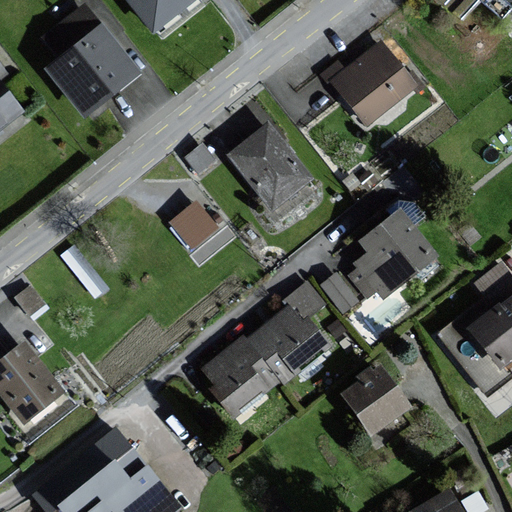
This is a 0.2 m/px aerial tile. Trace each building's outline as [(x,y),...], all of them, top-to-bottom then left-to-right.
[(136,0),(157,25),(189,0),(136,0)] [(511,0),(489,0),(504,13),(511,3),(511,0)] [(89,112),(140,70),(87,6),(50,36),(67,57),(53,68),(89,112)] [(416,84),(383,43),(335,81),(368,122),(416,84)] [(0,128),(23,111),(0,81),(0,74),(5,70),(0,64),(0,128)] [(312,178),(271,125),(234,153),(274,207),(312,178)] [(214,159),(203,145),(189,157),(200,171),(214,159)] [(217,226),(199,202),(174,221),(192,245),(217,226)] [(384,293),(437,254),(405,211),(366,240),(374,251),(359,263),(363,268),(354,275),(369,294),(379,287),(384,293)] [(108,288),(76,246),(64,254),(96,296),(108,288)] [(343,309),(361,295),(338,265),(320,279),(343,309)] [(44,304),(32,287),(20,296),(31,313),(44,304)] [(511,299),(477,327),(505,362),(511,355),(511,299)] [(306,323),(293,307),(250,341),(283,378),(286,382),(301,371),(297,366),(329,341),(311,319),(306,323)] [(269,389),(283,378),(250,341),(246,335),(208,366),(221,382),(215,387),(237,414),(242,410),(239,406),(265,385),(269,389)] [(64,390),(27,343),(0,364),(0,385),(26,419),(64,390)] [(412,404),(385,367),(378,373),(374,367),(362,376),(365,380),(348,393),(375,430),(412,404)] [(173,511),(179,508),(120,431),(40,491),(55,511),(173,511)] [(465,511),(452,489),(412,511),(465,511)]
